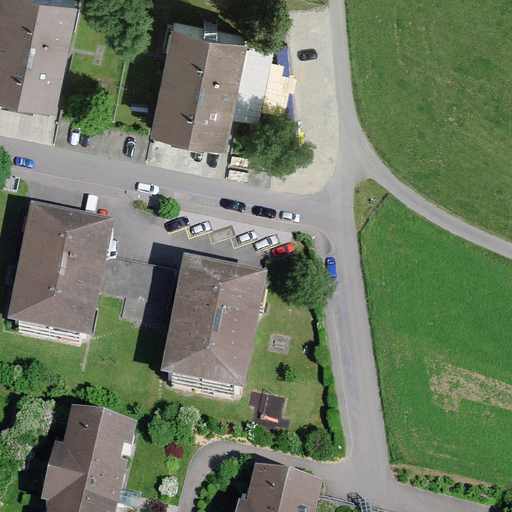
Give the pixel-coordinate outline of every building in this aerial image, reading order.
[(73,0),(0,0),(0,3),(0,89),(53,101),(73,0)] [(244,36),(174,22),(154,124),(224,138),(244,36)] [(107,237),(36,222),(15,325),(86,340),(96,291),(127,297),(123,318),(164,326),(174,276),(102,262),(107,237)] [(260,293),(189,278),(168,381),(239,396),(260,293)] [(130,456),(134,437),(77,423),(73,442),(80,444),(75,462),(58,457),(46,509),(57,511),(116,511),(117,506),(126,508),(129,495),(121,493),(125,474),(118,472),(122,454),(130,456)] [(313,511),(318,496),(259,481),(255,499),(259,500),(255,511),(313,511)]
